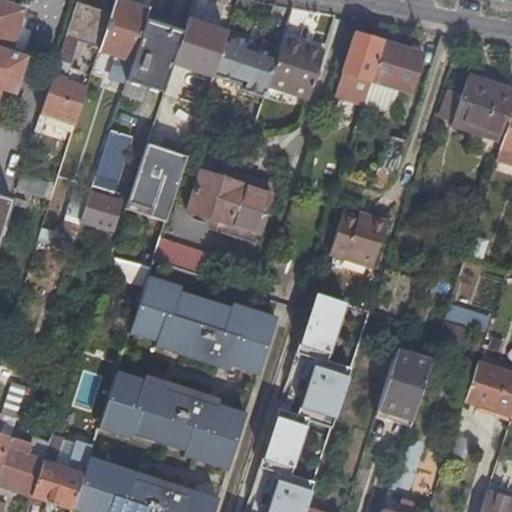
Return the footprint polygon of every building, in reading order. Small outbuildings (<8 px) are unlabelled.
[(0,0),(0,236),(10,204),(11,201),(0,197),(0,77),(23,9),(0,0)] [(111,11),(76,0),(40,113),(74,124),(86,87),(75,83),(79,70),(69,66),(77,40),(99,47),(111,11)] [(148,10),(118,0),(114,0),(111,11),(99,47),(98,50),(132,62),(145,21),(148,10)] [(173,61),(212,74),(213,73),(225,34),(226,31),(187,18),(182,33),(173,61)] [(145,88),(162,93),(173,61),(182,33),(145,21),(132,62),(122,92),(141,98),(145,88)] [(341,70),(370,80),(382,43),(353,33),(341,70)] [(249,42),(225,34),(213,73),(242,82),(241,87),(264,95),(268,83),(277,56),(248,46),(249,42)] [(323,51),(282,38),(277,56),(268,83),(308,96),(323,51)] [(416,53),(382,43),(370,80),(406,92),(416,53)] [(466,140),(498,150),(499,148),(511,107),(511,92),(466,77),(460,94),(452,120),(450,124),(469,130),(466,140)] [(440,116),(452,120),(460,94),(448,90),(440,116)] [(511,107),(499,148),(511,152),(511,107)] [(130,137),(109,130),(88,194),(79,223),(111,233),(123,194),(113,190),(130,137)] [(377,170),(395,176),(407,141),(388,134),(377,170)] [(184,160),(146,148),(128,206),(151,213),(149,219),(163,224),(184,160)] [(511,152),(499,148),(498,150),(495,159),(511,164),(511,152)] [(274,186),(245,176),(246,174),(219,164),(215,176),(199,171),(186,211),(218,222),(215,231),(254,245),(274,186)] [(395,176),(377,170),(372,184),(383,187),(395,176)] [(18,177),(15,191),(40,196),(43,183),(18,177)] [(75,189),(60,233),(74,237),(76,230),(79,223),(88,194),(75,189)] [(26,202),(12,197),(11,201),(10,204),(24,208),(26,202)] [(359,212),(357,216),(343,211),(329,253),(371,266),(386,221),(359,212)] [(473,218),(460,213),(458,222),(471,226),(473,218)] [(76,230),(109,240),(111,233),(79,223),(76,230)] [(37,237),(71,248),(74,237),(60,233),(40,226),(37,237)] [(208,252),(159,236),(151,260),(207,278),(227,285),(231,273),(204,264),(208,252)] [(288,260),(275,256),(268,278),(281,282),(288,260)] [(110,273),(144,284),(146,276),(148,269),(114,259),(110,273)] [(178,286),(146,276),(144,284),(129,329),(128,332),(153,341),(151,345),(172,352),(178,333),(185,336),(183,342),(229,357),(226,364),(225,364),(223,369),(226,370),(228,365),(256,374),(274,317),(229,302),(228,307),(177,291),(178,286)] [(302,511),(311,486),(313,483),(289,475),(307,421),(330,429),(350,369),(326,361),(344,303),(313,293),(294,353),(313,360),(295,415),(276,409),(258,467),(277,473),(264,511),(302,511)] [(484,330),(488,315),(445,306),(438,340),(460,345),(465,326),(484,330)] [(112,328),(127,333),(128,332),(129,329),(113,324),(112,328)] [(178,333),(172,352),(223,369),(225,364),(226,364),(229,357),(183,342),(185,336),(178,333)] [(380,400),(414,412),(430,361),(396,351),(380,400)] [(379,359),(364,354),(361,366),(376,371),(379,359)] [(464,400),(511,415),(511,413),(511,373),(476,362),(464,400)] [(0,368),(0,381),(11,385),(15,373),(0,368)] [(225,470),(244,413),(215,404),(217,399),(214,398),(212,403),(214,404),(211,411),(165,395),(163,402),(156,400),(162,381),(142,374),(140,379),(115,370),(96,429),(129,439),(131,435),(181,451),(180,456),(225,470)] [(214,398),(162,381),(156,400),(163,402),(165,395),(211,411),(214,404),(212,403),(214,398)] [(34,390),(25,387),(16,415),(24,418),(34,390)] [(414,412),(380,400),(377,410),(411,420),(413,415),(414,412)] [(3,416),(0,415),(0,463),(9,436),(13,425),(2,421),(3,416)] [(426,419),(413,415),(411,420),(409,427),(422,432),(426,419)] [(61,438),(51,435),(43,460),(31,497),(69,510),(85,462),(71,457),(67,469),(52,463),(61,438)] [(0,487),(31,497),(43,460),(27,455),(31,443),(9,436),(0,463),(0,487)] [(85,462),(70,509),(79,511),(211,511),(216,498),(185,488),(183,494),(185,494),(182,501),(137,487),(133,499),(126,497),(134,472),(87,457),(85,462)] [(185,488),(134,472),(126,497),(133,499),(137,487),(182,501),(185,494),(183,494),(185,488)] [(397,488),(390,485),(387,496),(394,498),(397,488)] [(320,489),(311,486),(302,511),(318,511),(322,504),(316,502),(320,489)] [(511,511),(511,499),(487,491),(479,511),(511,511)] [(398,511),(389,511),(382,510),(381,511),(410,511),(413,503),(402,500),(398,511)]
